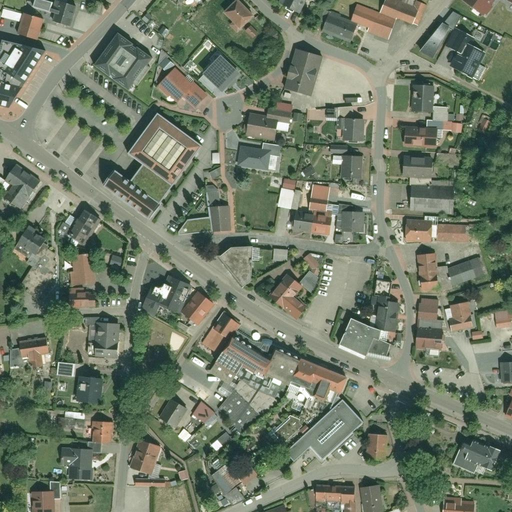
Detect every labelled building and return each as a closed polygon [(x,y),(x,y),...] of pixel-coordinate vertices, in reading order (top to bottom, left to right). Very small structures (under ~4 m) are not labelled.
[(284,0),(281,6),(300,15),(307,0),(284,0)] [(397,21),(417,28),(426,7),(406,0),(387,0),(382,15),(397,21)] [(462,0),(482,16),(495,0),(462,0)] [(254,18),(237,1),(222,16),(240,32),(254,18)] [(59,3),(52,22),(70,28),(76,8),(59,3)] [(357,30),(389,41),(397,21),(357,6),(352,23),(350,27),(357,30)] [(17,35),(36,41),(42,20),(23,15),(17,35)] [(351,44),(357,30),(350,27),(352,23),(330,15),(322,33),(351,44)] [(450,69),(473,80),(486,55),(470,48),(475,40),(455,30),(446,48),(458,54),(450,69)] [(117,32),(93,67),(132,96),(160,62),(117,32)] [(0,108),(7,110),(47,52),(0,40),(0,108)] [(293,79),(290,89),(314,96),(325,57),(301,50),(296,65),(291,64),(288,78),(293,79)] [(220,56),(203,74),(221,93),(239,74),(220,56)] [(158,88),(178,105),(183,99),(194,109),(208,95),(194,84),(192,86),(174,70),(158,88)] [(413,88),(411,112),(433,113),(434,88),(413,88)] [(201,146),(156,114),(116,170),(105,184),(104,187),(149,219),(201,146)] [(247,138),(276,142),(278,124),(250,120),(247,138)] [(345,121),(345,143),(365,143),(365,121),(345,121)] [(405,129),(403,147),(436,149),(438,131),(405,129)] [(238,168),(268,172),(271,153),(241,149),(238,168)] [(342,158),(342,181),(362,180),(362,157),(342,158)] [(433,160),(404,158),(403,177),(432,180),(433,160)] [(15,167),(4,183),(12,187),(3,201),(20,212),(39,185),(15,167)] [(411,185),(409,210),(453,212),(454,187),(411,185)] [(210,209),(212,232),(232,230),(230,208),(210,209)] [(294,230),(311,233),(314,214),(297,211),(294,230)] [(84,213),(68,235),(86,249),(101,225),(84,213)] [(311,233),(329,235),(331,217),(314,214),(311,233)] [(341,215),(342,233),(365,233),(364,215),(341,215)] [(406,222),(405,243),(430,244),(432,224),(406,222)] [(35,257),(45,241),(29,231),(19,246),(35,257)] [(219,257),(243,287),(250,281),(252,248),(231,248),(219,257)] [(71,274),(72,288),(95,286),(92,256),(73,258),(74,274),(71,274)] [(418,257),(421,290),(437,289),(436,256),(418,257)] [(447,270),(453,286),(486,275),(480,259),(447,270)] [(303,289),(287,276),(269,298),(299,322),(309,310),(295,299),(303,289)] [(162,308),(178,315),(189,287),(169,279),(161,297),(149,293),(142,310),(158,317),(162,308)] [(213,306),(197,295),(182,314),(197,326),(213,306)] [(70,311),(96,310),(96,296),(70,297),(70,311)] [(380,333),(395,334),(399,305),(387,304),(387,300),(373,298),(370,330),(380,333)] [(420,320),(437,322),(439,302),(422,300),(420,320)] [(473,328),(468,305),(451,308),(454,321),(450,322),(453,332),(473,328)] [(214,328),(232,340),(241,326),(224,315),(214,328)] [(378,341),(380,333),(370,330),(350,321),(339,347),(366,358),(368,355),(387,358),(390,346),(378,341)] [(94,354),(118,356),(120,327),(96,325),(94,354)] [(221,356),(232,340),(214,328),(204,343),(221,356)] [(418,330),(416,349),(442,352),(444,332),(418,330)] [(473,341),(484,340),(483,332),(472,333),(473,341)] [(46,339),(33,341),(37,367),(43,367),(41,355),(49,354),(46,339)] [(246,372),(261,381),(265,375),(271,362),(232,340),(221,356),(216,364),(235,376),(241,369),(246,372)] [(37,367),(33,341),(19,343),(21,358),(29,357),(31,368),(37,367)] [(294,378),(299,364),(300,360),(277,349),(271,362),(265,375),(290,385),(293,378),(294,378)] [(511,363),(500,364),(501,386),(511,384),(511,363)] [(310,384),(316,370),(299,364),(294,378),(310,384)] [(330,392),(340,396),(346,381),(316,370),(310,384),(318,388),(314,397),(325,402),(330,392)] [(279,402),(290,385),(265,375),(261,381),(246,372),(241,380),(234,391),(219,409),(241,433),(279,402)] [(78,379),(75,402),(99,406),(102,382),(78,379)] [(172,402),(160,420),(176,430),(188,412),(172,402)] [(215,414),(202,402),(193,415),(205,423),(215,414)] [(310,449),(322,461),(362,424),(342,402),(285,454),(294,463),(310,449)] [(283,444),(302,426),(299,423),(300,420),(290,416),(289,418),(290,419),(274,434),(283,444)] [(93,443),(112,444),(112,425),(94,425),(93,443)] [(387,438),(369,436),(367,460),(384,461),(387,438)] [(479,466),(492,473),(501,453),(467,437),(454,465),(475,475),(479,466)] [(151,477),(161,450),(140,442),(131,469),(151,477)] [(68,481),(91,482),(93,452),(62,450),(61,468),(69,468),(68,481)] [(247,486),(257,476),(248,465),(236,475),(247,486)] [(355,511),(356,488),(318,487),(317,504),(346,506),(346,511),(355,511)] [(364,511),(383,511),(380,488),(360,491),(364,511)] [(32,495),(32,511),(53,511),(53,494),(32,495)] [(67,511),(83,511),(83,496),(66,497),(67,511)] [(445,499),(443,511),(474,511),(475,504),(462,504),(462,500),(445,499)]
